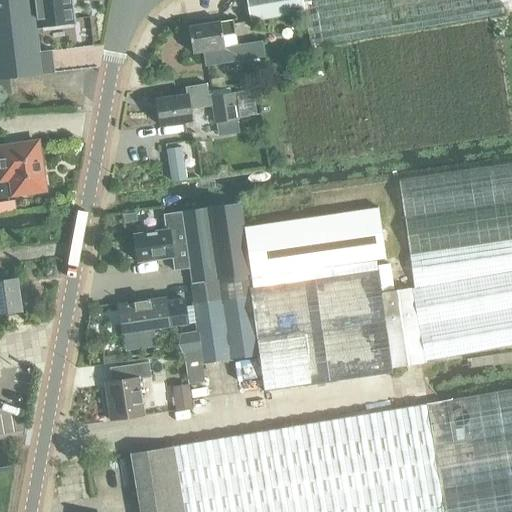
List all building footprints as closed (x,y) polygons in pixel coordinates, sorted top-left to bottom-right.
[(0,0),(0,79),(9,79),(54,73),(52,50),(40,51),(33,0),(0,0)] [(37,0),(40,26),(80,21),(77,0),(37,0)] [(247,0),(252,21),(268,19),(304,13),(309,12),(306,0),(247,0)] [(504,14),(501,0),(306,0),(309,12),(304,13),(307,35),(310,47),(504,14)] [(238,42),(234,17),(190,25),(195,52),(203,51),(239,45),(238,42)] [(206,65),(265,55),(262,37),(238,42),(239,45),(203,51),(206,65)] [(0,94),(11,94),(9,79),(0,79),(0,94)] [(184,87),(186,96),(159,100),(163,126),(194,121),(192,109),(212,106),(210,94),(208,95),(206,84),(184,87)] [(233,92),(210,96),(214,122),(216,122),(218,135),(239,133),(237,119),(238,119),(233,92)] [(264,93),(255,94),(257,103),(265,102),(264,93)] [(188,172),(182,137),(166,140),(172,175),(188,172)] [(0,178),(12,176),(15,194),(44,189),(37,142),(0,147),(0,178)] [(511,163),(398,181),(408,253),(413,288),(424,361),(511,345),(511,163)] [(191,283),(247,275),(236,204),(207,208),(181,212),(189,269),(191,283)] [(377,208),(244,226),(251,275),(375,258),(384,256),(377,208)] [(174,257),(176,271),(189,269),(181,212),(164,214),(166,230),(135,234),(137,249),(134,251),(136,258),(139,257),(139,263),(174,257)] [(389,264),(378,266),(381,290),(393,289),(389,264)] [(390,369),(380,293),(376,268),(248,285),(258,355),(263,391),(266,391),(391,373),(390,369)] [(191,283),(193,299),(196,323),(201,364),(258,355),(248,285),(247,275),(191,283)] [(0,316),(24,312),(19,279),(0,282),(0,316)] [(390,369),(424,363),(424,361),(413,288),(380,293),(390,369)] [(163,295),(117,303),(121,333),(168,326),(168,325),(188,322),(184,297),(164,300),(163,295)] [(511,351),(467,359),(467,362),(469,361),(470,363),(467,364),(468,368),(492,364),(492,365),(511,362),(511,351)] [(116,354),(102,357),(103,364),(117,362),(116,354)] [(106,384),(112,421),(146,416),(140,380),(151,378),(148,363),(116,368),(118,382),(106,384)] [(193,409),(189,383),(171,386),(175,412),(193,409)] [(511,511),(511,389),(426,404),(129,454),(138,511),(511,511)]
